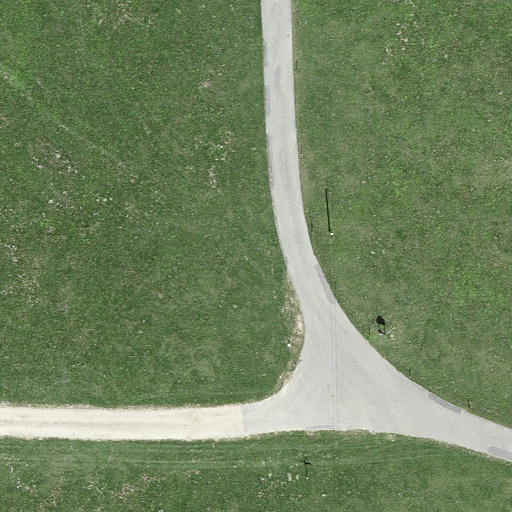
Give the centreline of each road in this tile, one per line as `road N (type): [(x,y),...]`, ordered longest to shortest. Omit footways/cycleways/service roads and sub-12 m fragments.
road 1 (unclassified): [(275,0),(281,172),(311,296),(351,359),(396,401),(511,446)]
road 2 (track): [(369,379),(265,419),(0,415)]
